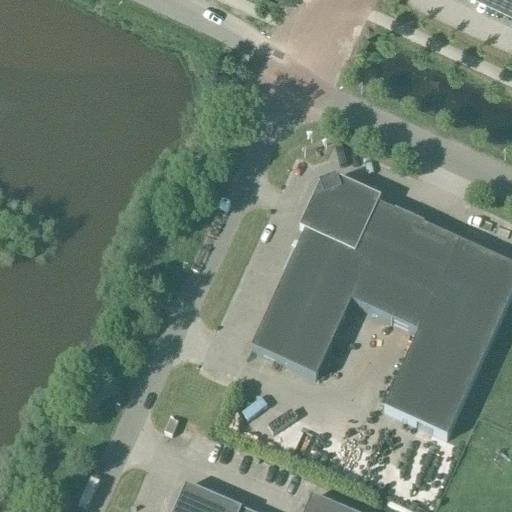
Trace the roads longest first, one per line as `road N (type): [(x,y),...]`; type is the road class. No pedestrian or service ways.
road 1 (unclassified): [(290,87),(90,511)]
road 2 (unclassified): [(290,87),(511,188)]
road 3 (unclassified): [(165,0),(247,43),(290,87)]
